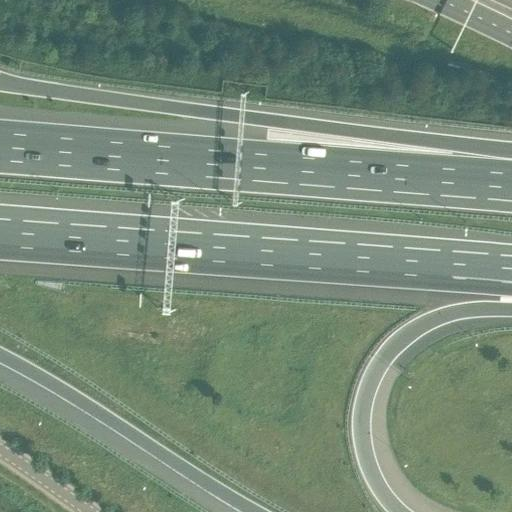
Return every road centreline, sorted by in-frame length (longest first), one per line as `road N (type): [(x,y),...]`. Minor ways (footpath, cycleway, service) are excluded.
road 1 (motorway): [(511,173),(268,119),(0,83)]
road 2 (motorway): [(511,188),(0,147)]
road 3 (motorway): [(0,231),(511,268)]
road 4 (motorway): [(400,511),(367,469),(360,436),(360,409),(383,355),(424,322),(511,308)]
road 5 (motorway): [(0,355),(257,511)]
